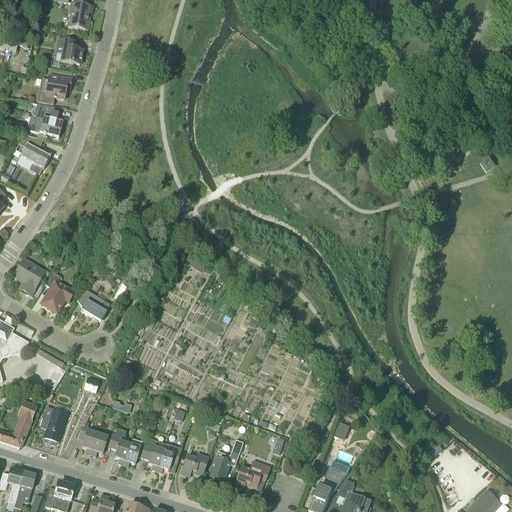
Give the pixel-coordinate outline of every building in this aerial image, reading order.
[(70,17),(68,29),(87,33),(89,23),(87,23),(89,8),(70,5),(68,17),(70,17)] [(0,37),(0,50),(15,54),(18,42),(0,37)] [(77,45),(58,41),(56,55),(62,56),(60,64),(79,67),(82,53),(76,52),(77,45)] [(49,77),(48,82),(41,81),(37,104),(53,107),(54,100),(64,102),(65,93),(69,94),(71,81),(49,77)] [(61,111),(61,110),(36,106),(33,117),(35,118),(31,133),(43,136),(42,138),(45,138),(45,137),(58,140),(62,124),(56,123),(59,110),(61,111)] [(50,159),(37,153),(43,143),(23,137),(18,146),(25,149),(20,159),(27,163),(32,166),(29,172),(38,178),(42,171),(43,172),(50,159)] [(0,173),(9,158),(0,155),(0,173)] [(0,182),(6,185),(9,180),(2,176),(0,179),(0,182)] [(180,262),(188,267),(191,262),(183,257),(180,262)] [(45,275),(32,267),(23,262),(12,280),(21,285),(17,290),(30,298),(45,275)] [(56,316),(64,302),(68,304),(73,295),(56,285),(60,279),(52,275),(44,287),(50,291),(41,307),(56,316)] [(82,295),(76,303),(79,307),(82,310),(80,313),(99,324),(110,307),(84,291),(82,295)] [(255,330),(259,323),(253,320),(249,327),(255,330)] [(28,345),(11,335),(13,331),(0,323),(0,384),(2,384),(0,377),(0,363),(2,361),(17,356),(20,358),(28,345)] [(179,348),(183,341),(179,338),(175,346),(179,348)] [(137,341),(133,339),(128,348),(130,349),(132,350),(137,341)] [(95,396),(99,384),(87,380),(83,392),(95,396)] [(0,444),(19,451),(37,409),(24,403),(17,419),(19,419),(13,434),(9,433),(8,436),(0,433),(0,444)] [(39,429),(40,429),(47,432),(44,440),(57,445),(67,415),(46,409),(39,429)] [(181,424),(185,414),(177,411),(174,421),(181,424)] [(208,424),(205,430),(217,434),(219,428),(208,424)] [(344,443),(349,429),(340,425),(334,439),(344,443)] [(90,457),(97,436),(86,432),(87,429),(84,428),(77,439),(84,441),(81,449),(87,451),(85,456),(90,457)] [(123,468),(129,446),(124,445),(125,441),(125,437),(126,433),(117,430),(114,438),(110,450),(116,452),(113,460),(119,462),(117,466),(123,468)] [(108,439),(97,436),(90,457),(95,459),(97,455),(102,456),(105,448),(110,450),(114,438),(108,436),(108,439)] [(275,447),(282,450),(285,442),(278,440),(275,447)] [(149,441),(147,448),(143,460),(148,462),(147,466),(153,468),(151,472),(156,474),(165,445),(165,446),(149,441)] [(243,445),(235,442),(230,455),(238,458),(243,445)] [(165,445),(156,474),(161,475),(163,471),(168,473),(171,465),(177,466),(182,451),(165,445)] [(143,460),(147,448),(141,446),(140,449),(129,446),(123,468),(128,469),(129,465),(135,467),(137,459),(143,460)] [(433,459),(438,455),(441,453),(443,451),(442,451),(440,448),(434,453),(430,456),(433,459)] [(222,484),(229,465),(231,459),(217,454),(208,479),(222,484)] [(202,479),(208,460),(197,456),(195,460),(187,457),(180,477),(189,480),(191,473),(202,477),(202,479)] [(256,491),(259,481),(265,483),(269,469),(252,463),(251,468),(249,472),(241,469),(234,488),(242,492),(245,485),(256,489),(255,491),(256,491)] [(323,511),(328,501),(335,493),(347,476),(330,470),(323,487),(320,486),(309,511),(323,511)] [(0,490),(5,492),(7,485),(12,486),(7,504),(14,506),(23,475),(10,471),(9,477),(2,475),(0,482),(0,490)] [(13,510),(14,510),(13,511),(19,511),(20,511),(24,497),(29,499),(35,478),(23,475),(14,506),(13,510)] [(367,511),(371,503),(351,495),(354,485),(346,482),(340,490),(335,499),(329,511),(367,511)] [(58,485),(56,491),(52,507),(67,511),(73,489),(58,485)] [(495,511),(501,506),(487,493),(468,511),(495,511)] [(92,501),(89,511),(113,511),(115,507),(108,505),(109,500),(101,497),(99,503),(92,501)] [(46,502),(45,501),(35,498),(30,511),(42,511),(43,510),(46,502)]
